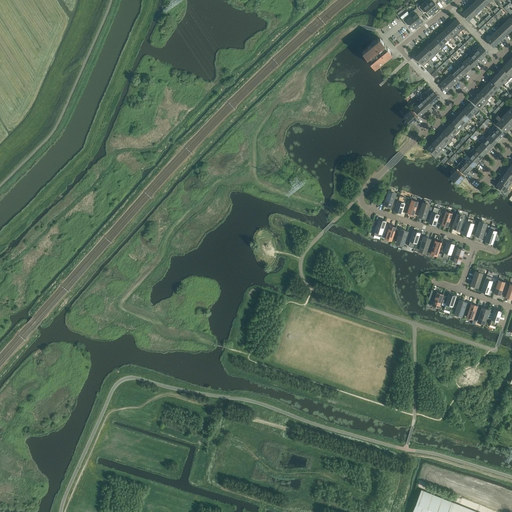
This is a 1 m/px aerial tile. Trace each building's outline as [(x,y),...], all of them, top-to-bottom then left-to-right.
[(438,10),(437,9),(439,7),(435,3),(437,1),(436,0),(426,0),(425,1),(426,1),(435,12),(438,10)] [(484,5),(479,0),(476,0),(474,2),(480,9),(484,5)] [(418,7),(423,12),(426,10),(429,15),(431,14),(432,14),(435,12),(426,1),(421,5),(421,4),(418,7)] [(480,9),(474,2),(470,6),(476,13),(480,9)] [(476,13),(470,6),(466,10),(472,16),(476,13)] [(421,23),(421,22),(422,20),(419,16),(421,14),(417,8),(409,14),(419,25),(421,23)] [(467,19),(468,20),(472,16),(466,10),(462,14),(467,19)] [(409,23),(413,28),(415,27),(416,27),(419,25),(409,14),(402,20),(407,25),(409,23)] [(465,27),(461,23),(457,19),(453,22),(461,31),(465,27)] [(502,25),(509,32),(511,28),(511,27),(506,21),(502,25)] [(449,26),(457,34),(461,31),(453,22),(449,26)] [(499,29),(505,35),(509,32),(502,25),(499,29)] [(445,29),(451,36),(453,38),(457,34),(449,26),(445,29)] [(442,33),(448,39),(451,36),(445,29),(442,33)] [(505,35),(499,29),(495,32),(501,39),(505,35)] [(501,39),(495,32),(491,36),(497,43),(501,39)] [(438,36),(444,43),(448,39),(442,33),(438,36)] [(434,40),(440,46),(442,48),(446,45),(444,43),(438,36),(434,40)] [(487,40),(488,41),(493,46),(497,43),(491,36),(487,40)] [(379,38),(362,51),(363,52),(375,66),(375,67),(384,59),(387,57),(392,53),(387,47),(384,50),(383,49),(386,46),(384,44),(381,47),(380,46),(384,43),(379,38)] [(430,43),(436,50),(440,46),(434,40),(430,43)] [(430,43),(427,47),(433,53),(435,55),(438,52),(436,50),(430,43)] [(487,52),(482,45),(479,43),(475,47),(484,55),(487,52)] [(423,50),(431,59),(435,55),(433,53),(427,47),(423,50)] [(484,55),(475,47),(472,50),(480,59),(484,55)] [(419,54),(427,62),(431,59),(423,50),(419,54)] [(472,50),(468,54),(476,62),(480,59),(472,50)] [(421,63),(423,66),(427,62),(419,54),(415,57),(421,63)] [(468,54),(464,57),(466,59),(472,66),(476,62),(468,54)] [(472,66),(466,59),(463,63),(469,69),(472,66)] [(461,61),(457,64),(465,73),(469,69),(463,63),(461,61)] [(511,76),(511,68),(507,63),(502,68),(511,77),(511,76)] [(465,73),(457,64),(453,67),(461,76),(465,73)] [(461,76),(453,67),(449,71),(457,80),(461,76)] [(498,72),(508,81),(511,77),(502,68),(498,72)] [(449,71),(446,74),(448,77),(454,83),(457,80),(449,71)] [(502,83),(504,85),(508,81),(498,72),(495,76),(502,83)] [(499,86),(502,83),(495,76),(492,80),(499,86)] [(454,83),(448,77),(444,80),(450,87),(454,83)] [(440,84),(442,86),(442,85),(446,90),(450,87),(444,80),(440,84)] [(487,84),(495,91),(499,86),(492,80),(487,84)] [(483,88),(490,95),(495,91),(487,84),(483,88)] [(433,90),(430,87),(426,91),(435,100),(439,97),(433,90)] [(486,99),(487,99),(490,95),(483,88),(479,93),(486,99)] [(422,94),(431,104),(435,100),(426,91),(422,94)] [(489,101),(487,99),(486,99),(479,93),(476,97),(485,105),(489,101)] [(418,98),(427,108),(431,104),(422,94),(418,98)] [(500,105),(501,106),(511,96),(510,94),(500,105)] [(472,100),(479,107),(482,109),(485,105),(476,97),(472,100)] [(414,102),(423,112),(427,108),(418,98),(414,102)] [(413,109),(419,115),(423,112),(414,102),(410,106),(411,106),(413,109)] [(480,111),(471,102),(466,107),(473,113),(476,115),(480,111)] [(492,113),(494,115),(500,108),(498,106),(492,113)] [(511,106),(497,123),(505,131),(511,123),(511,106)] [(469,118),(470,118),(473,113),(466,107),(462,111),(469,118)] [(411,110),(403,116),(407,120),(414,113),(411,110)] [(466,122),(468,124),(472,120),(470,118),(469,118),(462,111),(459,115),(466,121),(466,122)] [(410,124),(418,117),(414,113),(407,120),(410,124)] [(455,119),(462,125),(466,122),(466,121),(459,115),(455,119)] [(452,122),(459,129),(462,125),(455,119),(452,122)] [(447,127),(454,134),(459,129),(452,122),(447,127)] [(504,133),(495,125),(491,129),(500,137),(504,133)] [(442,132),(450,139),(454,134),(447,127),(442,132)] [(500,137),(491,129),(488,132),(496,140),(500,137)] [(446,143),(448,145),(452,141),(450,139),(442,132),(439,136),(446,143)] [(484,136),(486,138),(487,138),(493,144),(496,140),(488,132),(484,136)] [(436,140),(443,147),(446,143),(439,136),(436,140)] [(493,144),(487,138),(486,138),(483,142),(490,148),(493,144)] [(432,144),(439,150),(443,147),(436,140),(432,144)] [(490,148),(483,142),(480,146),(486,152),(490,148)] [(435,155),(437,157),(441,152),(439,150),(432,144),(428,148),(430,150),(429,151),(434,156),(435,155)] [(486,152),(480,146),(476,149),(483,155),(486,152)] [(470,151),(473,153),(479,159),(483,155),(476,149),(474,147),(470,151)] [(470,151),(467,155),(469,157),(476,163),(479,159),(473,153),(470,151)] [(476,163),(469,157),(466,161),(472,167),(476,163)] [(464,159),(460,163),(462,164),(469,170),(472,167),(466,161),(464,159)] [(459,168),(465,174),(469,170),(462,164),(459,168)] [(456,169),(450,176),(453,180),(460,173),(456,169)] [(503,176),(511,182),(511,181),(511,180),(511,174),(507,171),(503,176)] [(457,183),(464,176),(460,173),(453,180),(457,183)] [(510,188),(511,185),(511,181),(511,182),(503,176),(500,181),(510,188)] [(496,186),(499,188),(498,189),(503,193),(504,191),(506,193),(510,188),(500,181),(496,186)] [(395,194),(389,192),(389,191),(389,190),(384,205),(391,207),(395,194)] [(402,209),(406,197),(400,195),(394,212),(398,213),(399,208),(402,209)] [(418,202),(411,199),(412,198),(406,214),(407,214),(407,213),(414,215),(418,202)] [(423,203),(423,202),(418,216),(425,219),(429,205),(423,203)] [(436,220),(440,209),(434,207),(429,223),(432,224),(433,219),(436,220)] [(451,218),(452,213),(446,211),(446,209),(440,225),(441,225),(441,224),(448,226),(450,220),(450,221),(451,218)] [(459,230),(463,216),(457,214),(458,213),(457,213),(452,228),(459,230)] [(470,232),(474,220),(468,218),(466,225),(465,228),(463,234),(466,235),(467,231),(470,232)] [(383,219),(381,224),(378,223),(374,235),(380,237),(386,220),(383,219)] [(482,238),(486,224),(480,222),(480,221),(475,235),(482,238)] [(389,225),(387,231),(387,230),(386,233),(385,238),(391,240),(391,242),(397,226),(396,226),(396,227),(389,225)] [(491,226),(485,242),(489,243),(490,238),(493,239),(498,241),(499,238),(494,236),(497,228),(491,226)] [(403,245),(407,231),(401,229),(396,242),(403,244),(402,245),(403,245)] [(420,232),(417,231),(415,235),(412,234),(408,246),(414,248),(416,243),(417,239),(420,232)] [(430,238),(424,236),(419,250),(425,252),(425,253),(430,238)] [(437,257),(442,241),(441,242),(435,240),(430,253),(437,255),(436,257),(437,257)] [(454,243),(451,242),(449,247),(446,246),(442,257),(449,259),(454,243)] [(459,265),(465,248),(464,250),(457,248),(456,253),(455,253),(454,256),(455,256),(453,261),(460,263),(459,265)] [(476,271),(471,285),(477,287),(482,274),(476,272),(476,271)] [(489,289),(493,278),(487,276),(481,292),(484,293),(486,288),(489,289)] [(499,278),(493,294),(494,293),(501,295),(502,289),(503,289),(504,287),(503,287),(505,282),(498,280),(499,278)] [(443,294),(436,292),(434,298),(434,297),(433,300),(434,300),(432,305),(439,307),(438,309),(444,293),(443,293),(443,294)] [(445,297),(443,302),(446,303),(444,309),(450,311),(456,295),(453,294),(451,299),(445,297)] [(466,302),(459,299),(455,313),(461,315),(461,316),(466,302)] [(477,305),(471,303),(469,309),(468,309),(467,311),(468,311),(466,316),(473,319),(472,320),(473,320),(478,304),(477,305)] [(484,323),(484,324),(489,309),(482,307),(478,321),(484,323)] [(496,326),(501,310),(498,309),(496,314),(493,313),(490,324),(496,326)] [(411,511),(478,511),(454,502),(421,489),(411,511)]
